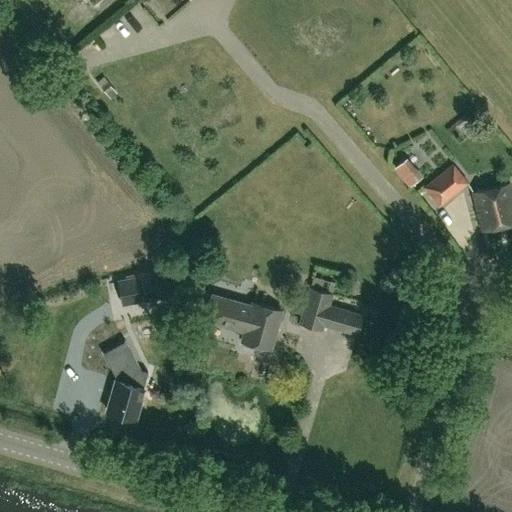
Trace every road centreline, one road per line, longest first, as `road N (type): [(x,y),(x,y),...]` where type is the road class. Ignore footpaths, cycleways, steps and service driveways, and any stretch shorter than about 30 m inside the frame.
road 1 (unknown): [(209,22),(256,76),(332,133),(481,300)]
road 2 (tertiary): [(248,511),(0,439)]
road 3 (unclassified): [(417,511),(470,317),(481,300),(511,282)]
